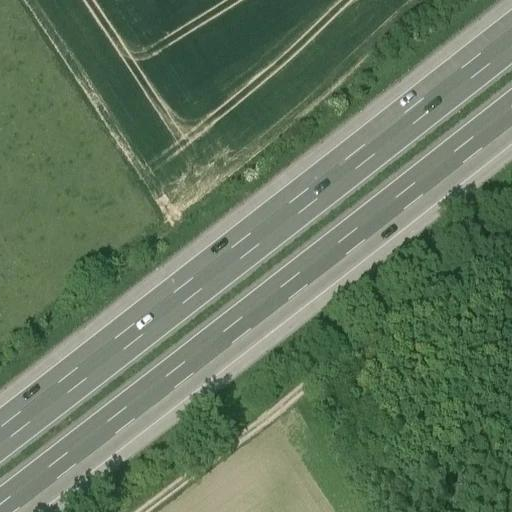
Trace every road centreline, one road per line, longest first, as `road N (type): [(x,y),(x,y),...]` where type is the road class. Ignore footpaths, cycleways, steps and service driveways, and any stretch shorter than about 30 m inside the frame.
road 1 (motorway): [(511,34),(0,432)]
road 2 (motorway): [(19,511),(511,130)]
road 3 (track): [(511,228),(147,511)]
road 4 (track): [(287,405),(358,511)]
